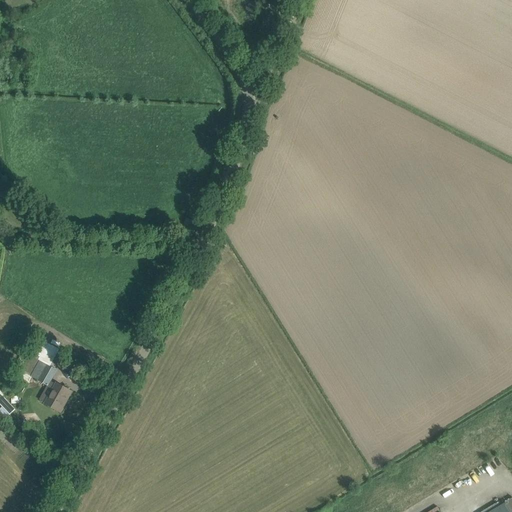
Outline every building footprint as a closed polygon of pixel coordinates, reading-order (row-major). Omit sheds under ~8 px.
[(32,356),(38,359),(29,376),(31,377),(49,386),(58,370),(43,362),(50,350),(39,344),(32,356)] [(29,376),(23,372),(19,380),(27,384),(31,377),(29,376)] [(72,392),(63,387),(57,384),(46,404),(59,411),(66,400),(67,401),(72,392)] [(3,396),(0,398),(0,405),(8,415),(15,409),(3,396)] [(511,511),(511,498),(510,499),(505,502),(504,503),(505,504),(491,511),(511,511)]
